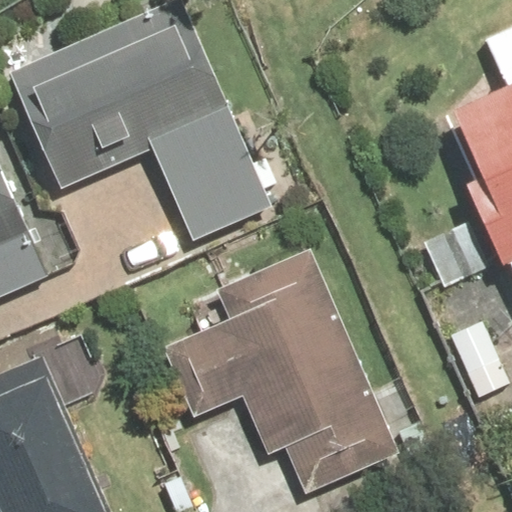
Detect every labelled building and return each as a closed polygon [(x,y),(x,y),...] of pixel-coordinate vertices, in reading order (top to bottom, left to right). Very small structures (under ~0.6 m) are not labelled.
[(168,0),(3,75),(11,129),(26,161),(54,194),(141,155),(185,247),(265,212),(168,0)] [(511,85),(435,120),(464,184),(449,191),(486,273),(495,269),(508,298),(511,296),(511,85)] [(0,165),(0,300),(50,279),(0,165)] [(307,252),(207,293),(220,321),(155,350),(187,422),(235,402),(260,460),(275,453),(297,501),(398,456),(307,252)] [(475,327),(444,343),(473,403),(505,387),(475,327)] [(102,511),(34,360),(0,374),(0,511),(102,511)]
